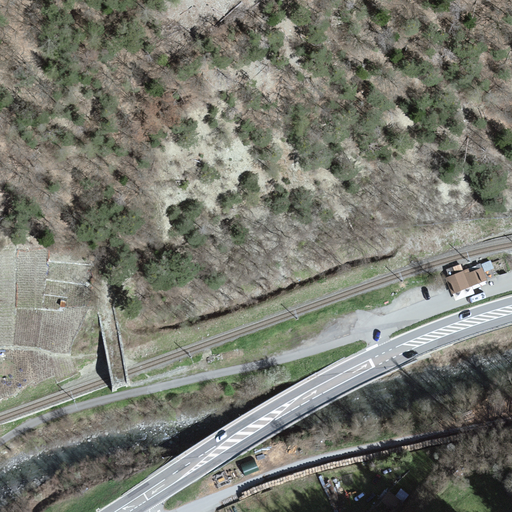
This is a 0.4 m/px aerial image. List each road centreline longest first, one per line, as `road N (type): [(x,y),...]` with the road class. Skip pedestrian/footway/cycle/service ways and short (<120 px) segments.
road 1 (unclassified): [(372,336),(70,408),(0,441)]
road 2 (primary): [(119,511),(388,356)]
road 3 (unclassified): [(511,285),(372,336)]
road 4 (primary): [(388,356),(511,311)]
